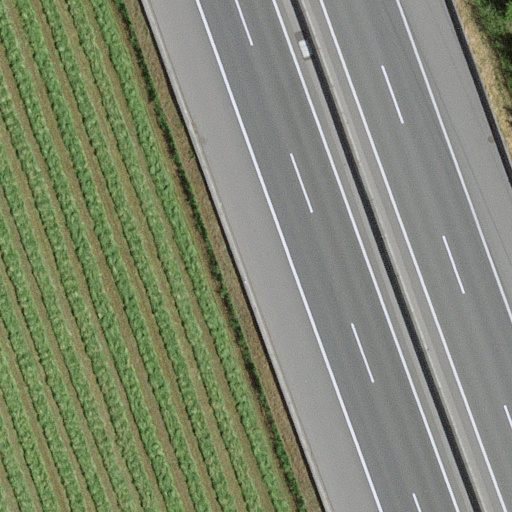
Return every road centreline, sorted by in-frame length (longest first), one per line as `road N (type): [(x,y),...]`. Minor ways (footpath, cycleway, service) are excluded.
road 1 (motorway): [(236,0),(421,511)]
road 2 (motorway): [(511,421),(358,0)]
